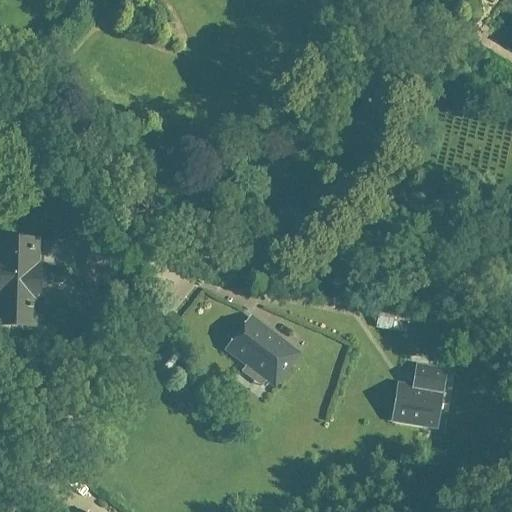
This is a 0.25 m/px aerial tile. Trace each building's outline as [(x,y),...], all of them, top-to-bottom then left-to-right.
[(392,206),(399,168),(375,163),(373,175),(372,175),(371,177),(372,177),(370,188),(369,188),(369,190),(370,191),(368,202),(392,206)] [(39,304),(40,264),(37,264),(38,241),(0,239),(0,326),(35,328),(36,304),(39,304)] [(268,381),(274,386),(298,354),(292,350),(292,349),(251,318),(226,350),(247,366),(248,366),(251,362),(269,375),(265,380),(266,380),(268,381)] [(371,329),(396,330),(396,320),(371,320),(371,329)] [(163,378),(180,357),(170,349),(153,370),(163,378)] [(432,427),(436,428),(436,426),(438,417),(446,371),(416,366),(413,383),(412,388),(398,386),(392,420),(423,425),(432,427)] [(188,381),(160,407),(170,417),(197,391),(188,381)]
